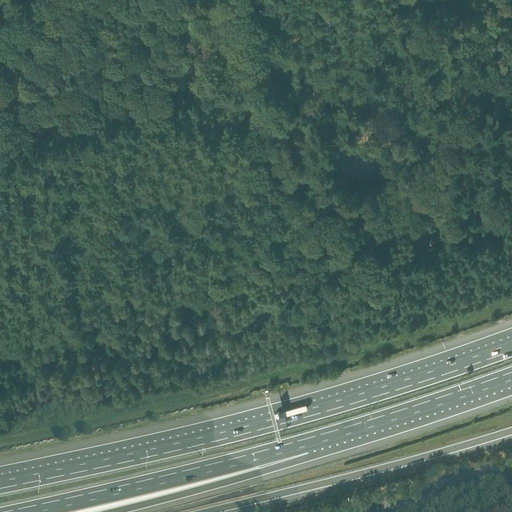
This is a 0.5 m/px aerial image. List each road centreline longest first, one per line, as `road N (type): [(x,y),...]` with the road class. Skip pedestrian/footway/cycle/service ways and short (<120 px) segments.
road 1 (motorway): [(511,347),(289,418),(0,484)]
road 2 (track): [(211,0),(337,337)]
road 3 (motorway): [(204,511),(511,430)]
road 4 (motorway): [(22,511),(303,444)]
road 5 (motorway): [(91,511),(303,444)]
road 6 (motorway): [(303,444),(511,376)]
road 7 (tertiary): [(388,511),(511,475)]
